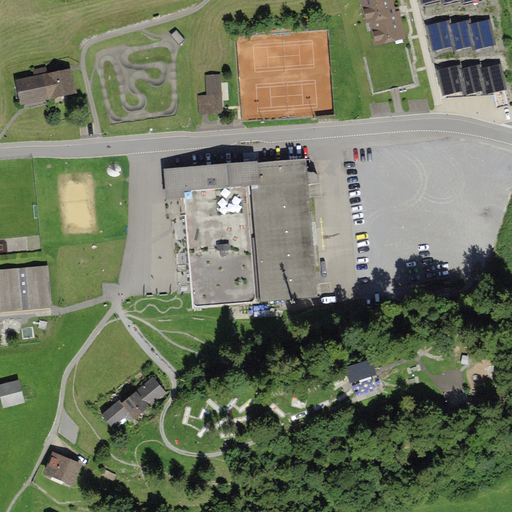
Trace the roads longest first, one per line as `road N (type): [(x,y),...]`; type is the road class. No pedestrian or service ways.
road 1 (unclassified): [(0,151),(461,120),(510,134)]
road 2 (track): [(118,303),(173,396),(162,433),(178,450),(223,453),(359,397)]
